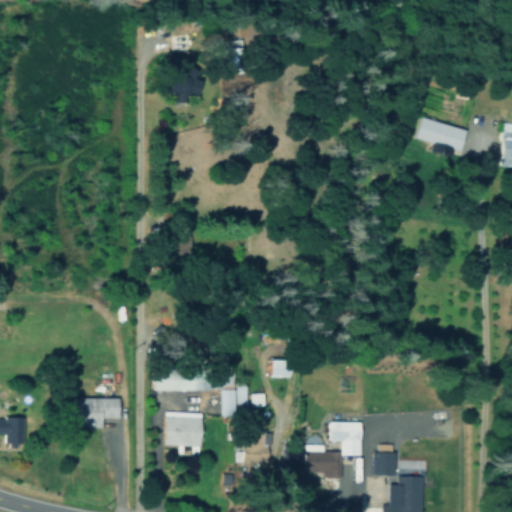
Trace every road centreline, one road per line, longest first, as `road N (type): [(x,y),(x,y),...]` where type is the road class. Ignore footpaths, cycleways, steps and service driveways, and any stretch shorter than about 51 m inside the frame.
road 1 (residential): [(478,511),(483,338),(474,196),(486,129)]
road 2 (residential): [(116,511),(117,333),(105,311),(56,298),(0,302)]
